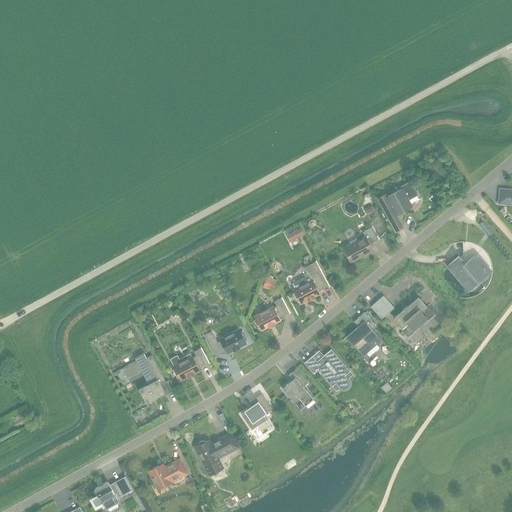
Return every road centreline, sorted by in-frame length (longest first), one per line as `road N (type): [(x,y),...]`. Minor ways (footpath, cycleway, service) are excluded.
road 1 (residential): [(12,511),(179,419),(416,254),(511,173)]
road 2 (residential): [(0,328),(509,52)]
